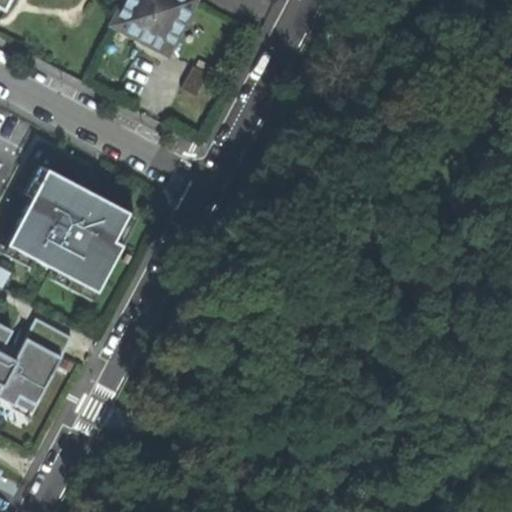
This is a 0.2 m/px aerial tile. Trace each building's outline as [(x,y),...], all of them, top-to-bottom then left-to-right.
[(0,0),(0,9),(5,12),(11,0),(0,0)] [(120,0),(110,21),(163,49),(189,0),(120,0)] [(206,75),(193,68),(182,88),(195,95),(206,75)] [(44,170),(5,244),(94,292),(119,245),(111,240),(125,213),(44,170)] [(11,274),(0,267),(0,289),(2,291),(11,274)] [(0,386),(17,396),(35,405),(71,337),(34,318),(18,349),(11,345),(9,349),(16,353),(12,360),(0,353),(0,350),(11,331),(0,324),(0,386)]
